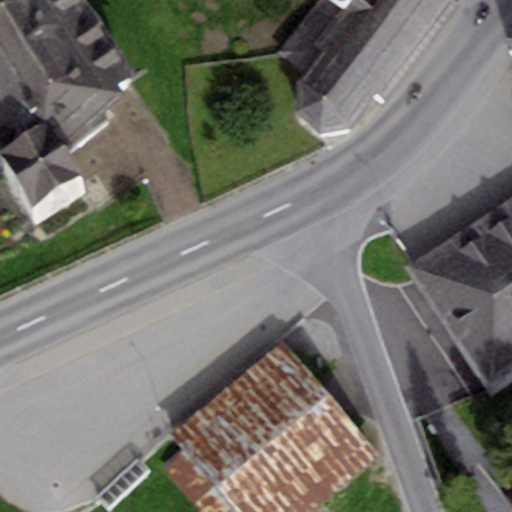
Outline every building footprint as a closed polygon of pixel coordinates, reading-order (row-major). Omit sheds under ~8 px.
[(134,77),(81,0),(0,0),(0,159),(3,157),(33,209),(86,177),(67,152),(108,125),(106,114),(125,101),(119,90),(134,77)] [(382,104),(456,6),(448,0),(321,0),(281,48),(308,72),(301,80),(297,113),(326,133),(350,129),(372,92),(382,104)] [(511,57),(511,33),(501,43),(511,57)] [(511,377),(511,200),(407,267),(488,393),(511,377)] [(307,511),(375,454),(281,345),(173,436),(187,452),(164,472),(197,511),(307,511)]
